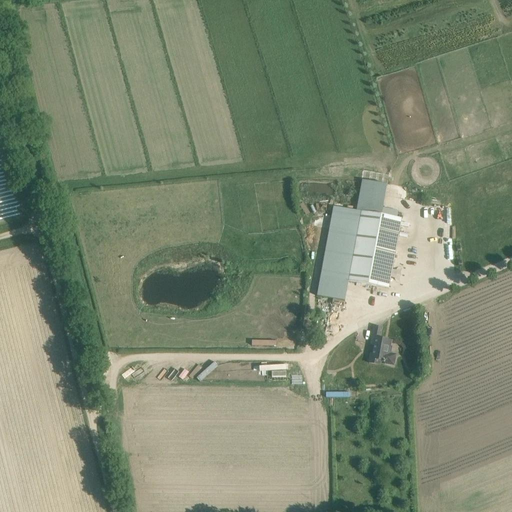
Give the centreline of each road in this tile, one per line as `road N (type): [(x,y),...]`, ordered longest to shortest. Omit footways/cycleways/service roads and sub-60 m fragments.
road 1 (track): [(113,511),(40,227)]
road 2 (track): [(40,227),(0,63)]
